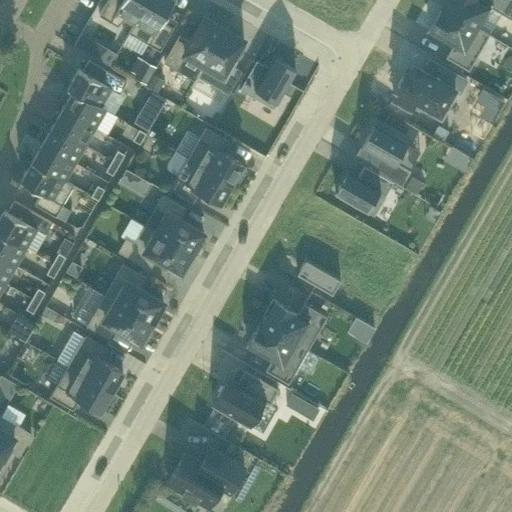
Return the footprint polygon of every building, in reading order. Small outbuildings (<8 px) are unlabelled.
[(146,0),(106,0),(99,14),(117,25),(122,16),(133,23),(146,0)] [(146,0),(133,23),(129,31),(160,49),(173,26),(162,20),(173,0),(146,0)] [(511,0),(445,0),(442,7),(479,28),(491,7),(511,18),(511,0)] [(442,7),(429,30),(453,44),(446,56),(469,69),(489,33),(479,28),(442,7)] [(180,35),(165,61),(195,79),(204,64),(225,28),(222,27),(223,26),(221,25),(221,26),(211,20),(210,19),(209,19),(205,17),(191,42),(180,35)] [(195,79),(192,85),(222,103),(228,92),(241,71),(230,64),(244,39),(240,37),(240,36),(239,35),(238,36),(228,30),(229,30),(227,29),(225,28),(204,64),(195,79)] [(81,32),(74,44),(81,49),(89,36),(81,32)] [(108,47),(101,60),(109,64),(116,52),(108,47)] [(257,59),(240,88),(273,107),(295,69),(274,56),(268,66),(257,59)] [(79,68),(68,87),(105,109),(106,108),(100,105),(111,87),(119,92),(126,80),(105,68),(89,58),(82,69),(79,68)] [(135,76),(147,83),(157,65),(144,58),(135,76)] [(459,93),(467,79),(433,59),(426,71),(413,64),(408,73),(405,71),(395,88),(398,90),(393,99),(411,109),(416,100),(440,114),(454,90),(459,93)] [(154,75),(148,85),(158,91),(164,81),(154,75)] [(73,91),(63,108),(95,126),(105,109),(68,87),(68,88),(73,91)] [(150,93),(134,120),(149,128),(164,101),(150,93)] [(223,117),(238,122),(244,103),(229,98),(223,117)] [(63,108),(53,126),(85,144),(95,126),(63,108)] [(362,146),(355,157),(375,169),(401,184),(409,170),(394,162),(406,142),(374,124),(362,146)] [(433,134),(443,140),(448,131),(438,125),(433,134)] [(53,126),(43,143),(75,162),(85,144),(53,126)] [(228,139),(205,126),(187,157),(232,182),(233,180),(238,182),(246,168),(241,166),(243,163),(222,150),(228,139)] [(139,128),(133,139),(140,143),(146,132),(139,128)] [(43,143),(32,161),(73,185),(73,184),(65,179),(75,162),(43,143)] [(472,157),(451,145),(443,158),(464,170),(472,157)] [(118,149),(112,159),(119,163),(124,153),(118,149)] [(232,182),(187,157),(170,187),(193,200),(199,189),(220,202),(232,182)] [(112,159),(106,170),(112,174),(119,163),(112,159)] [(32,161),(21,181),(41,192),(35,203),(55,215),(73,185),(32,161)] [(348,170),(335,192),(374,214),(393,181),(364,164),(357,176),(348,170)] [(126,168),(120,178),(127,182),(133,172),(126,168)] [(412,175),(405,187),(416,193),(423,181),(412,175)] [(97,184),(91,195),(98,199),(104,188),(97,184)] [(156,206),(145,225),(192,252),(193,250),(194,250),(195,248),(194,248),(200,238),(201,237),(203,232),(178,218),(185,207),(163,194),(156,206)] [(4,208),(0,215),(0,231),(26,247),(37,228),(45,233),(52,221),(31,209),(14,199),(8,210),(4,208)] [(327,214),(312,243),(321,248),(315,257),(348,277),(354,267),(355,268),(372,240),(346,225),(348,222),(334,214),(332,217),(327,214)] [(192,252),(145,225),(135,243),(126,238),(119,250),(149,268),(156,257),(181,271),(183,267),(184,267),(185,266),(184,266),(190,255),(190,256),(191,254),(192,252)] [(26,247),(0,231),(0,255),(15,264),(26,247)] [(59,252),(53,262),(59,266),(65,255),(59,252)] [(15,264),(0,255),(0,279),(5,282),(15,264)] [(306,259),(297,273),(332,294),(340,280),(306,259)] [(72,260),(66,270),(77,276),(83,266),(72,260)] [(53,262),(47,272),(53,276),(59,266),(53,262)] [(116,276),(105,294),(152,321),(153,319),(154,319),(155,318),(154,317),(160,307),(160,308),(161,306),(163,302),(138,287),(145,276),(123,263),(116,276)] [(38,287),(32,297),(39,301),(45,291),(38,287)] [(152,321),(105,294),(88,325),(109,337),(116,326),(141,341),(143,336),(144,337),(145,335),(144,335),(150,325),(151,324),(151,323),(152,321)] [(62,300),(52,295),(46,304),(56,310),(62,300)] [(32,297),(26,308),(33,312),(39,301),(32,297)] [(273,299),(260,322),(307,349),(327,316),(304,303),(298,313),(273,299)] [(373,328),(353,317),(344,333),(364,344),(373,328)] [(260,322),(247,344),(272,358),(266,369),(288,382),(307,349),(260,322)] [(25,326),(18,336),(25,341),(31,330),(25,326)] [(73,329),(57,358),(67,365),(112,390),(123,370),(102,358),(108,347),(85,334),(84,335),(73,329)] [(42,380),(51,385),(63,365),(55,360),(42,380)] [(67,365),(50,395),(73,408),(79,397),(101,410),(112,390),(67,365)] [(228,377),(213,403),(250,425),(250,424),(264,400),(270,403),(278,388),(245,369),(237,382),(228,377)] [(303,398),(292,392),(287,402),(297,409),(315,418),(320,408),(303,398)] [(1,416),(0,418),(0,462),(8,449),(19,455),(32,433),(1,416)] [(184,454),(168,482),(183,491),(182,493),(195,501),(197,499),(209,506),(221,486),(230,492),(244,468),(209,447),(200,463),(184,454)]
